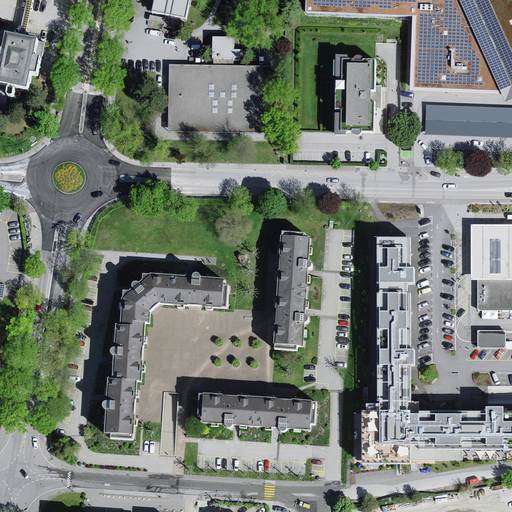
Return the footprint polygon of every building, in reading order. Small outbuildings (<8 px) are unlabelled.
[(155,0),(152,16),(186,22),(190,0),(155,0)] [(511,0),(306,0),(306,11),(414,16),(411,91),(502,94),(511,90),(511,0)] [(38,74),(44,43),(7,34),(0,64),(0,83),(28,90),(32,73),(38,74)] [(170,64),(168,130),(268,132),(269,67),(237,66),(237,40),(212,40),(211,65),(170,64)] [(376,87),(376,60),(337,60),(336,133),(382,134),(382,87),(376,87)] [(511,89),(502,94),(506,103),(511,100),(511,89)] [(511,108),(426,105),(425,135),(511,137),(511,108)] [(511,225),(473,225),(472,280),(476,280),(476,314),(511,314),(511,225)] [(412,237),(377,237),(376,410),(360,410),(360,467),(416,467),(416,461),(464,461),(464,451),(511,451),(511,410),(507,410),(507,406),(485,406),(485,411),(413,411),(413,368),(417,368),(417,349),(412,349),(412,294),(408,294),(408,285),(415,285),(416,268),(412,268),(412,237)] [(309,271),(311,243),(281,241),(277,310),(275,348),(305,349),(309,271)] [(226,314),(227,283),(150,281),(124,302),(116,325),(110,375),(106,434),(133,436),(139,382),(147,324),(159,310),(226,314)] [(506,331),(477,331),(477,349),(506,349),(506,331)] [(315,432),(317,402),(203,395),(201,425),(315,432)]
